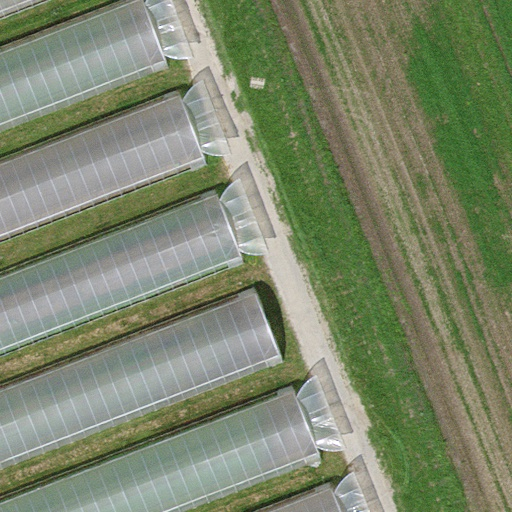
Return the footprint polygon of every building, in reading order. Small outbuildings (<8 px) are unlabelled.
[(0,0),(0,15),(39,0),(0,0)] [(148,0),(141,0),(0,54),(0,128),(172,63),(148,0)] [(184,99),(0,169),(0,243),(210,163),(184,99)] [(222,195),(0,279),(0,354),(247,259),(222,195)] [(258,290),(0,389),(0,463),(283,355),(258,290)] [(294,393),(0,506),(0,511),(178,511),(319,458),(294,393)] [(343,511),(333,485),(261,511),(343,511)]
